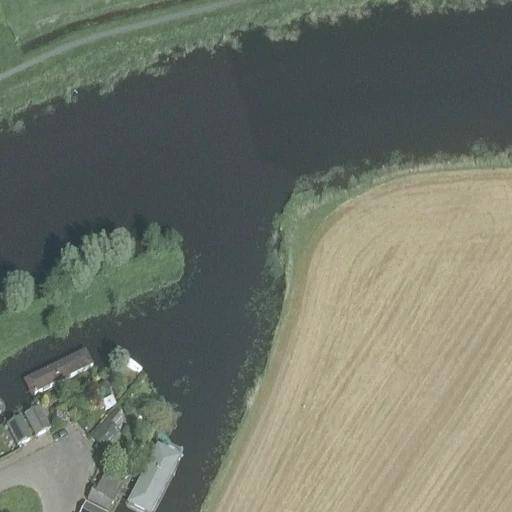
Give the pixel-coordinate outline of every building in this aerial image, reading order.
[(28,404),(82,378),(73,360),(19,386),(28,404)] [(35,438),(49,431),(38,409),(23,417),(35,438)] [(6,426),(17,447),(31,440),(20,419),(6,426)] [(91,439),(103,450),(119,432),(106,421),(91,439)] [(139,511),(165,463),(147,453),(120,507),(129,511),(139,511)] [(93,486),(93,487),(86,501),(107,511),(115,498),(122,484),(104,474),(97,488),(93,486)]
